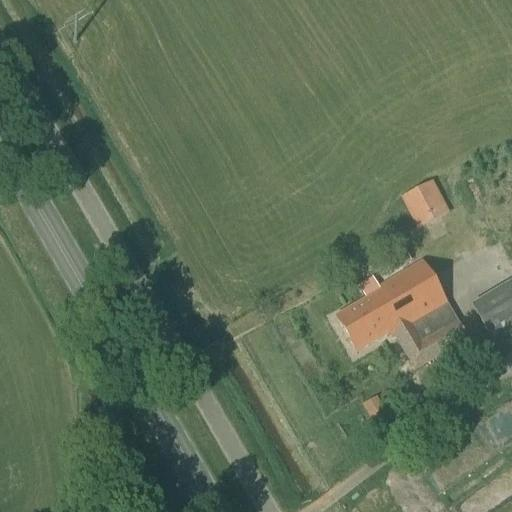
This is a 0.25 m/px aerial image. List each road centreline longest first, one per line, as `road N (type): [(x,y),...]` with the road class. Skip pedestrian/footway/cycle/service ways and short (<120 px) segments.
road 1 (unclassified): [(265,511),(0,50)]
road 2 (primary): [(215,511),(0,139)]
